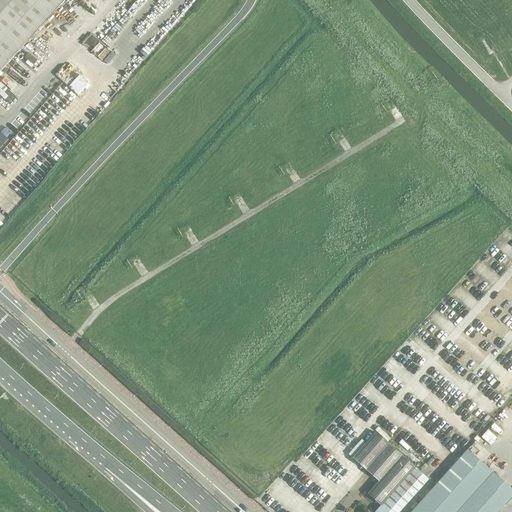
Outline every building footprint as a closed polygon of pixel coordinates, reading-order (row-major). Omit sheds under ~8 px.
[(0,0),(0,72),(64,0),(0,0)] [(79,93),(90,82),(80,73),(70,85),(79,93)] [(1,81),(0,82),(0,94),(9,103),(17,95),(1,81)] [(0,136),(0,146),(8,138),(3,133),(0,136)] [(376,432),(353,458),(379,482),(368,494),(381,506),(415,468),(415,467),(376,432)] [(497,511),(511,496),(511,489),(467,450),(447,473),(411,511),(497,511)] [(381,506),(375,511),(399,511),(429,479),(415,468),(381,506)]
